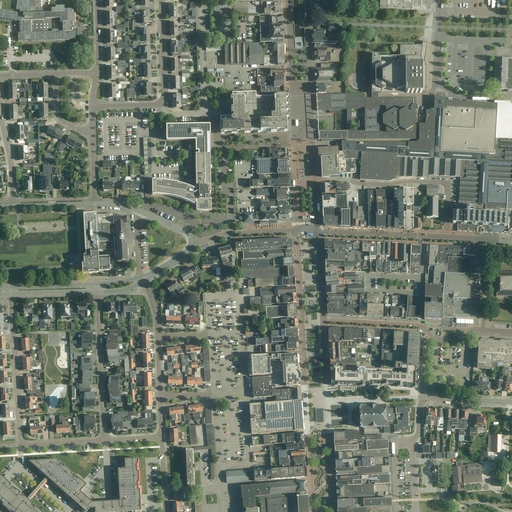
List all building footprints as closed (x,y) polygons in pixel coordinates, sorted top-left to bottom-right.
[(0,19),(16,22),(16,21),(19,21),(20,27),(18,27),(18,31),(20,31),(20,33),(18,33),(18,36),(18,41),(19,41),(75,39),(75,36),(77,36),(77,37),(83,37),(83,28),(77,29),(77,27),(76,23),(75,23),(75,14),(73,14),(73,10),(65,10),(65,6),(56,7),(56,9),(51,9),(52,13),(41,13),(40,0),(17,0),(16,13),(0,11),(2,3),(0,2),(0,19)] [(378,8),(378,9),(432,12),(430,12),(431,6),(432,6),(433,1),(431,1),(430,0),(380,0),(379,8),(378,8)] [(255,2),(255,5),(260,5),(259,4),(261,3),(262,7),(267,7),(267,9),(265,9),(263,9),(263,14),(265,14),(267,14),(271,14),(271,13),(282,13),(282,3),(280,3),(267,3),(267,2),(259,2),(255,2)] [(138,18),(149,18),(149,11),(142,12),(140,12),(140,9),(132,9),(127,9),(128,12),(135,12),(135,15),(138,15),(138,18)] [(116,12),(114,12),(106,12),(106,19),(114,19),(116,19),(116,16),(117,16),(117,13),(124,12),(124,10),(116,10),(116,12)] [(271,44),(283,43),(283,39),(284,39),(283,25),(277,26),(277,17),(259,17),(260,27),(261,43),(271,42),(271,44)] [(312,38),(312,39),(313,39),(313,42),(312,42),(315,44),(315,48),(320,48),(320,47),(322,47),(322,49),(341,49),(341,44),(337,44),(336,44),(336,37),(337,37),(337,27),(329,27),(329,35),(325,35),(325,31),(315,31),(313,33),(313,36),(312,37),(313,37),(313,38),(312,38)] [(141,42),(143,42),(148,42),(150,42),(149,36),(140,36),(140,39),(141,42),(133,42),(133,45),(141,45),(141,42)] [(419,46),(400,46),(400,57),(379,57),(379,54),(372,54),(372,56),(371,94),(371,98),(365,98),(365,94),(343,95),(317,95),(318,111),(331,111),(331,112),(332,112),(333,112),(334,112),(334,111),(334,110),(347,110),(347,131),(319,131),(320,140),(322,140),(322,142),(328,142),(328,140),(416,139),(416,111),(418,110),(417,105),(416,105),(416,98),(378,98),(378,93),(405,93),(407,94),(409,93),(411,94),(413,93),(415,94),(417,93),(419,94),(422,93),(421,92),(425,92),(425,64),(424,64),(427,42),(423,42),(422,48),(419,48),(419,46)] [(257,65),(264,65),(263,44),(249,44),(249,43),(225,44),(206,45),(206,51),(207,51),(220,51),(220,50),(225,50),(225,66),(252,65),(257,65)] [(264,44),(263,44),(264,65),(264,66),(273,66),(285,66),(284,55),(283,55),(283,45),(264,46),(264,44)] [(182,47),(171,48),(171,54),(172,54),(172,57),(181,56),(181,53),(182,53),(182,47)] [(314,49),(314,61),(326,61),(326,62),(330,62),(330,60),(330,53),(327,53),(327,49),(314,49)] [(495,59),(494,78),(494,90),(505,90),(505,91),(511,91),(511,90),(511,89),(511,73),(511,61),(511,59),(509,59),(509,57),(507,57),(507,59),(495,59)] [(315,69),(315,82),(316,82),(332,82),(332,75),(337,75),(337,64),(321,64),(321,69),(315,69)] [(285,88),(285,82),(274,82),(270,83),(271,82),(269,82),(268,77),(266,77),(266,70),(257,71),(258,78),(258,87),(271,88),(271,89),(273,89),(279,89),(285,88)] [(266,70),(266,77),(268,77),(269,82),(271,82),(270,83),(274,82),(285,82),(285,78),(285,70),(266,70)] [(331,85),(316,86),(316,89),(316,94),(327,94),(326,87),(331,87),(331,85)] [(232,92),(233,111),(233,116),(220,116),(221,131),(221,133),(254,132),(253,122),(267,121),(267,131),(287,131),(287,121),(286,114),(288,113),(287,111),(287,107),(288,105),(286,104),(285,95),(260,96),(256,96),(256,94),(256,92),(232,92)] [(435,98),(434,108),(437,108),(437,119),(436,130),(436,135),(435,152),(408,151),(407,151),(408,148),(386,147),(365,146),(365,145),(354,145),(354,142),(342,142),(342,147),(342,151),(356,152),(363,152),(383,153),(397,154),(397,157),(402,157),(413,158),(418,158),(423,158),(429,158),(434,159),(440,159),(456,160),(462,160),(478,161),(478,164),(481,165),(480,170),(480,176),(479,186),(479,197),(478,208),(475,208),(475,206),(459,205),(456,205),(456,208),(453,207),(453,208),(453,212),(452,223),(457,223),(457,229),(463,229),(477,230),(477,224),(481,225),(484,225),(484,233),(506,234),(511,229),(511,222),(511,176),(511,183),(486,181),(487,165),(488,160),(488,155),(483,155),(440,152),(442,109),(445,109),(445,101),(446,101),(446,98),(441,98),(435,98)] [(494,104),(447,101),(446,101),(445,101),(445,109),(442,109),(440,152),(483,155),(484,147),(495,148),(495,139),(497,101),(494,101),(494,104)] [(511,103),(511,102),(497,101),(495,139),(501,139),(511,139),(511,103)] [(426,111),(426,118),(437,119),(437,108),(434,108),(434,109),(426,111)] [(436,130),(437,119),(426,118),(425,124),(419,124),(419,129),(436,130)] [(253,122),(254,132),(267,131),(267,121),(253,122)] [(210,125),(166,126),(167,141),(196,140),(196,152),(196,154),(208,154),(207,134),(210,134),(210,125)] [(54,136),(57,130),(50,126),(46,133),(54,136)] [(57,130),(54,136),(61,140),(64,133),(57,130)] [(38,134),(38,142),(43,142),(43,138),(43,137),(47,137),(46,133),(41,134),(38,134)] [(436,135),(419,134),(419,140),(416,142),(408,142),(408,151),(435,152),(436,135)] [(65,144),(72,148),(73,148),(77,139),(70,135),(65,144)] [(84,142),(77,139),(73,148),(72,148),(76,150),(77,147),(81,149),(84,142)] [(495,148),(484,147),(483,155),(488,155),(488,160),(505,161),(505,155),(505,150),(500,150),(501,139),(495,139),(495,148)] [(511,139),(501,139),(500,150),(505,150),(511,150),(511,139)] [(408,142),(387,143),(386,147),(408,148),(407,151),(408,151),(408,142)] [(269,150),(263,150),(263,153),(269,153),(269,157),(269,159),(273,159),(288,159),(288,149),(273,150),(269,150)] [(343,152),(343,154),(344,160),(355,159),(356,159),(356,152),(342,151),(342,152),(343,152)] [(363,159),(361,159),(360,180),(382,181),(383,153),(363,152),(363,159)] [(396,179),(396,177),(395,177),(397,157),(397,154),(383,153),(382,181),(390,182),(396,179)] [(184,200),(186,201),(188,202),(190,203),(192,204),(194,205),(196,202),(196,211),(198,212),(199,212),(201,212),(202,212),(204,212),(205,212),(207,212),(208,212),(210,211),(211,211),(211,199),(210,200),(210,196),(209,196),(210,193),(211,193),(211,169),(212,169),(212,166),(211,166),(210,154),(208,154),(196,154),(195,154),(196,189),(195,189),(193,188),(192,187),(189,186),(187,186),(185,185),(182,184),(180,183),(177,183),(175,182),(172,182),(170,181),(170,180),(167,180),(167,181),(164,181),(162,180),(159,180),(157,180),(155,179),(152,177),(152,195),(155,195),(157,195),(162,195),(164,196),(167,196),(169,196),(171,197),(174,197),(176,198),(179,199),(181,199),(184,200)] [(338,157),(322,158),(323,178),(339,177),(339,174),(355,173),(355,159),(344,160),(343,154),(338,154),(338,157)] [(401,177),(412,177),(413,158),(402,157),(401,177)] [(434,159),(429,158),(428,172),(423,172),(422,178),(428,178),(428,176),(433,176),(434,159)] [(456,160),(440,159),(439,176),(455,177),(456,160)] [(257,175),(289,174),(289,170),(289,168),(288,160),(277,160),(257,160),(257,175)] [(462,160),(461,169),(480,170),(481,165),(478,164),(478,161),(462,160)] [(511,176),(511,166),(487,165),(486,181),(511,183),(511,176)] [(44,171),(44,172),(44,173),(44,177),(44,178),(40,178),(40,183),(40,186),(40,191),(44,191),(47,191),(46,188),(50,188),(50,185),(50,184),(50,180),(50,178),(50,174),(52,174),(52,166),(50,166),(49,166),(44,166),(44,171)] [(77,182),(74,182),(74,189),(78,189),(78,190),(81,190),(82,189),(82,182),(81,182),(81,174),(83,174),(83,170),(77,170),(77,182)] [(114,174),(114,178),(108,179),(108,180),(103,180),(103,187),(103,188),(103,190),(113,190),(113,185),(117,185),(117,183),(116,183),(116,174),(114,174)] [(460,177),(460,185),(479,186),(480,176),(461,174),(461,177),(460,177)] [(144,176),(141,176),(141,179),(135,179),(135,181),(134,181),(131,181),(131,190),(136,190),(138,190),(139,189),(139,183),(144,183),(144,176)] [(27,183),(26,183),(23,183),(23,186),(24,186),(25,192),(32,191),(32,177),(27,178),(27,183)] [(57,183),(60,183),(60,190),(64,190),(69,190),(69,181),(65,182),(64,179),(62,179),(62,178),(57,178),(57,183)] [(131,190),(131,181),(128,181),(126,181),(126,179),(123,179),(123,183),(122,183),(122,190),(131,190)] [(321,184),(322,195),(328,195),(334,194),(341,194),(341,193),(346,192),(347,192),(348,191),(349,191),(349,190),(349,189),(350,189),(350,188),(350,187),(349,186),(349,185),(348,185),(348,184),(347,183),(346,183),(345,183),(344,183),(343,184),(342,184),(341,184),(341,183),(321,184)] [(459,194),(459,196),(479,197),(479,186),(460,185),(459,194)] [(438,194),(438,186),(427,186),(427,191),(427,194),(427,198),(426,198),(426,218),(438,218),(438,198),(438,194)] [(256,196),(275,196),(275,197),(277,197),(277,200),(288,200),(288,193),(289,192),(289,190),(288,189),(269,189),(256,190),(256,196)] [(403,191),(403,229),(413,229),(413,207),(413,189),(403,189),(403,191)] [(367,228),(374,228),(374,212),(375,212),(375,208),(374,202),(373,191),(366,191),(367,228)] [(385,228),(385,191),(375,191),(377,214),(375,214),(376,228),(385,228)] [(390,212),(394,212),(394,191),(385,191),(385,195),(385,204),(385,228),(391,229),(390,212)] [(394,212),(394,229),(403,229),(403,191),(394,191),(394,212)] [(346,196),(322,197),(322,203),(322,209),(323,218),(334,217),(333,209),(347,208),(346,196)] [(459,196),(459,205),(475,206),(475,208),(478,208),(479,197),(459,196)] [(269,203),(269,200),(261,201),(262,208),(260,208),(260,213),(258,213),(277,212),(288,212),(290,210),(290,208),(288,207),(288,204),(288,202),(279,202),(277,202),(269,203)] [(347,210),(340,210),(340,216),(341,227),(349,227),(349,211),(350,211),(350,207),(347,207),(347,210)] [(358,219),(358,221),(358,227),(366,228),(366,222),(366,212),(362,212),(362,207),(358,207),(357,219),(358,219)] [(414,209),(414,212),(413,229),(414,229),(422,229),(422,228),(422,219),(422,209),(414,209)] [(250,213),(244,213),(244,222),(254,221),(259,221),(260,221),(260,225),(277,224),(277,220),(278,220),(278,215),(277,215),(277,212),(258,213),(250,213)] [(291,212),(288,212),(277,212),(277,215),(278,215),(278,220),(290,220),(292,218),(291,212)] [(99,256),(99,251),(114,250),(115,257),(117,257),(117,259),(117,263),(118,263),(124,262),(128,262),(127,242),(127,241),(126,224),(127,224),(127,216),(118,217),(117,214),(113,215),(113,214),(97,215),(96,213),(95,213),(88,213),(83,213),(85,252),(85,255),(84,255),(84,261),(82,261),(82,271),(82,272),(82,273),(82,274),(100,273),(99,271),(110,271),(109,256),(99,256)] [(335,218),(323,218),(323,224),(325,226),(341,227),(340,216),(335,216),(335,218)] [(243,252),(259,251),(292,249),(292,241),(291,240),(287,240),(243,242),(243,244),(235,244),(236,252),(243,252)] [(326,241),(324,242),(324,250),(325,250),(334,250),(334,241),(326,241)] [(340,241),(340,251),(344,251),(344,252),(346,252),(346,253),(351,253),(351,242),(340,241)] [(361,243),(351,242),(351,253),(355,253),(355,259),(356,259),(356,263),(363,263),(363,254),(361,254),(361,243)] [(370,252),(369,243),(362,243),(362,253),(365,253),(365,258),(364,257),(364,264),(363,264),(363,269),(370,269),(370,258),(370,252)] [(407,265),(408,247),(408,245),(399,244),(398,262),(390,262),(390,244),(385,244),(385,257),(384,264),(384,272),(384,273),(389,273),(399,273),(407,274),(407,265)] [(420,256),(421,248),(421,246),(410,245),(410,247),(408,247),(407,265),(407,274),(419,274),(420,256)] [(446,255),(447,247),(442,247),(442,248),(430,247),(430,245),(429,245),(429,249),(429,254),(428,257),(429,257),(428,267),(428,270),(429,270),(435,270),(433,285),(436,286),(435,290),(441,290),(441,286),(443,286),(454,287),(453,302),(469,302),(470,287),(467,287),(468,275),(447,275),(447,269),(445,268),(446,255)] [(223,274),(224,279),(224,284),(231,284),(231,281),(228,281),(226,275),(233,273),(232,268),(233,268),(232,264),(233,264),(232,259),(233,259),(232,255),(233,255),(230,246),(218,250),(225,273),(223,274)] [(447,247),(446,255),(463,256),(463,247),(447,247)] [(477,248),(463,247),(463,256),(469,256),(468,274),(473,275),(481,275),(483,254),(477,248)] [(243,252),(243,260),(286,259),(286,258),(293,258),(293,251),(259,252),(259,251),(243,252)] [(355,253),(351,253),(346,253),(337,253),(338,252),(334,252),(325,252),(325,253),(325,254),(325,256),(325,260),(325,261),(349,262),(356,263),(356,259),(355,259),(355,253)] [(446,255),(445,268),(447,269),(447,275),(468,275),(468,274),(469,256),(463,256),(446,255)] [(212,259),(202,259),(202,266),(213,265),(213,264),(218,262),(216,257),(212,258),(212,259)] [(247,269),(269,268),(269,267),(293,266),(293,258),(286,258),(286,259),(243,260),(241,260),(242,269),(247,269)] [(363,263),(356,263),(349,262),(325,261),(325,267),(331,267),(337,267),(344,267),(345,272),(350,272),(363,272),(363,269),(363,264),(363,263)] [(254,279),(255,279),(294,278),(294,267),(269,268),(247,269),(242,269),(242,279),(250,278),(250,279),(254,279)] [(196,275),(198,274),(194,268),(190,270),(189,268),(180,274),(181,276),(181,277),(182,278),(182,277),(185,282),(191,278),(193,281),(198,278),(196,275)] [(425,297),(438,298),(438,299),(443,299),(443,286),(441,286),(441,290),(435,290),(436,286),(433,285),(435,270),(429,270),(428,270),(428,275),(425,275),(426,274),(425,274),(425,285),(425,297)] [(496,286),(496,297),(511,296),(511,272),(496,273),(496,286)] [(255,280),(248,280),(248,288),(295,286),(295,278),(294,278),(255,279),(255,280)] [(176,289),(179,293),(176,295),(180,299),(187,295),(185,291),(186,291),(184,288),(180,290),(178,287),(175,281),(169,285),(169,284),(167,285),(167,286),(166,287),(168,290),(168,291),(169,291),(170,292),(176,288),(177,289),(176,289)] [(364,290),(364,289),(364,285),(360,285),(349,286),(348,286),(348,293),(348,294),(364,294),(364,290)] [(337,286),(326,287),(327,294),(336,294),(336,293),(346,294),(346,293),(348,293),(348,286),(346,286),(340,286),(337,286)] [(441,318),(442,318),(443,318),(476,320),(477,303),(469,302),(453,302),(454,287),(443,286),(443,299),(441,318)] [(295,287),(277,288),(260,289),(260,297),(278,296),(296,295),(296,294),(295,294),(295,287)] [(367,295),(366,317),(368,317),(368,315),(377,315),(377,317),(381,317),(381,318),(383,318),(384,295),(367,294),(367,295)] [(278,296),(260,297),(250,298),(250,306),(296,303),(296,295),(278,296)] [(391,318),(394,318),(395,296),(391,296),(391,298),(385,298),(384,318),(390,318),(391,299),(393,300),(393,301),(392,301),(392,307),(393,307),(393,308),(392,308),(391,318)] [(412,296),(412,297),(411,313),(410,319),(411,319),(418,320),(418,318),(421,318),(422,297),(412,296)] [(441,318),(443,299),(438,299),(438,298),(425,297),(424,320),(441,321),(441,318)] [(347,308),(342,308),(342,316),(343,316),(343,315),(351,316),(352,316),(352,317),(359,317),(359,316),(360,301),(353,301),(353,306),(347,306),(347,308)] [(113,312),(113,315),(113,319),(118,319),(118,315),(117,310),(114,310),(114,304),(111,304),(111,303),(106,303),(106,307),(107,307),(107,312),(113,312)] [(130,312),(130,303),(123,303),(123,312),(121,312),(121,314),(118,314),(118,323),(123,323),(123,318),(124,318),(124,317),(125,317),(125,312),(130,312)] [(137,303),(130,303),(130,312),(130,321),(134,320),(133,315),(137,315),(137,311),(139,311),(139,310),(139,308),(137,308),(137,303)] [(174,318),(174,312),(174,309),(177,309),(177,306),(174,306),(174,303),(172,303),(172,309),(172,311),(169,311),(169,317),(167,317),(166,324),(173,325),(174,318)] [(60,308),(57,308),(57,320),(61,320),(61,317),(69,317),(69,320),(75,320),(75,313),(72,313),(72,308),(69,308),(69,305),(60,305),(60,308)] [(90,321),(90,310),(90,305),(87,305),(77,305),(77,308),(77,314),(81,314),(81,316),(84,318),(84,321),(90,321)] [(26,314),(32,313),(33,322),(39,322),(39,316),(35,316),(35,309),(32,309),(32,306),(21,306),(20,310),(23,311),(24,311),(24,312),(24,314),(26,314)] [(44,320),(47,320),(55,320),(54,309),(52,309),(51,306),(43,306),(43,315),(39,315),(40,331),(40,330),(45,330),(44,320)] [(266,319),(297,317),(296,306),(266,307),(266,319)] [(342,316),(342,308),(327,307),(327,315),(329,315),(340,315),(342,316)] [(297,327),(297,320),(278,321),(279,328),(297,327)] [(272,338),(272,339),(298,337),(298,329),(288,330),(281,330),(281,331),(271,332),(271,334),(271,335),(270,335),(271,338),(272,338)] [(343,341),(344,329),(341,330),(341,329),(331,329),(328,331),(329,341),(343,341)] [(111,335),(111,337),(109,337),(109,339),(108,339),(108,344),(117,344),(117,343),(117,337),(117,334),(118,334),(118,330),(110,331),(110,335),(111,335)] [(88,332),(86,332),(82,332),(82,335),(83,335),(83,341),(91,341),(92,341),(92,336),(91,336),(91,334),(88,334),(88,332)] [(381,352),(389,352),(391,332),(387,332),(382,332),(381,352)] [(401,369),(401,367),(418,367),(419,367),(419,366),(418,366),(419,359),(419,352),(419,351),(419,352),(419,351),(420,344),(420,343),(420,336),(420,335),(420,334),(418,334),(417,334),(410,334),(410,333),(409,333),(409,334),(409,333),(409,334),(402,333),(401,333),(395,333),(394,333),(393,333),(392,352),(381,352),(380,369),(401,369)] [(29,345),(32,345),(32,343),(33,343),(33,342),(29,342),(29,339),(31,339),(31,338),(36,337),(36,335),(26,335),(26,339),(22,339),(22,345),(29,345)] [(511,341),(500,341),(500,342),(493,342),(494,340),(481,339),(478,342),(478,343),(478,347),(480,347),(479,354),(474,353),(473,369),(493,370),(494,363),(504,363),(503,368),(511,368),(511,341)] [(354,349),(356,349),(356,345),(355,345),(354,345),(355,342),(350,341),(343,341),(329,341),(329,342),(329,349),(341,349),(354,349)] [(266,353),(299,351),(298,344),(287,344),(287,346),(273,347),(272,345),(268,345),(262,345),(262,346),(263,354),(265,353),(265,354),(266,354),(266,353)] [(194,356),(193,346),(186,347),(186,354),(191,353),(191,357),(191,359),(192,359),(192,361),(194,361),(194,356)] [(167,363),(168,367),(176,367),(176,364),(175,360),(175,358),(174,348),(167,349),(167,356),(171,356),(172,360),(172,363),(167,363)] [(347,359),(357,359),(357,355),(355,355),(354,349),(341,349),(329,349),(330,358),(337,358),(338,359),(341,359),(347,359)] [(85,353),(72,353),(72,359),(81,359),(81,358),(82,358),(82,365),(83,365),(91,364),(91,360),(90,360),(90,358),(85,358),(85,353)] [(299,365),(299,355),(280,356),(272,356),(272,355),(248,357),(248,362),(247,363),(248,363),(248,369),(275,367),(299,365)] [(128,356),(118,356),(109,357),(109,359),(110,363),(114,363),(114,364),(119,364),(119,360),(125,359),(125,372),(129,372),(128,356)] [(330,367),(356,368),(356,362),(364,362),(364,359),(357,359),(347,359),(341,359),(338,359),(337,358),(330,358),(330,365),(330,367)] [(33,364),(23,365),(24,371),(31,370),(31,367),(37,367),(36,365),(36,362),(33,363),(33,364)] [(300,374),(299,365),(275,367),(275,375),(300,374)] [(275,375),(275,367),(248,369),(249,376),(274,375),(274,376),(275,376),(300,374),(275,375)] [(401,367),(401,369),(380,369),(356,368),(330,367),(330,368),(330,373),(331,373),(332,373),(332,380),(331,380),(331,386),(331,385),(334,385),(334,386),(340,387),(340,386),(347,386),(351,386),(359,386),(359,387),(365,387),(364,387),(364,386),(411,388),(417,388),(417,387),(418,387),(418,381),(418,376),(418,370),(418,368),(418,367),(401,367)] [(507,376),(508,371),(511,371),(511,368),(503,368),(503,376),(507,376)] [(24,378),(25,384),(35,384),(34,381),(31,382),(31,378),(35,378),(35,374),(27,374),(27,378),(24,378)] [(110,379),(110,384),(118,383),(119,383),(119,377),(119,374),(115,374),(115,377),(110,377),(110,379)] [(300,374),(275,376),(275,386),(275,388),(300,387),(300,374)] [(482,378),(482,374),(479,374),(479,377),(478,383),(474,383),(474,390),(478,391),(482,391),(482,378)] [(275,386),(275,376),(274,376),(249,378),(250,387),(253,387),(253,388),(275,386)] [(77,389),(81,389),(89,389),(89,384),(91,384),(91,382),(92,382),(92,377),(84,378),(84,377),(83,377),(83,384),(77,384),(77,389)] [(500,377),(499,381),(494,381),(494,388),(496,388),(495,390),(496,390),(497,391),(498,391),(499,391),(500,391),(500,389),(502,389),(503,377),(500,377)] [(482,378),(482,391),(485,392),(485,391),(489,391),(490,383),(488,383),(488,378),(482,378)] [(30,394),(35,394),(36,394),(36,390),(32,390),(32,387),(38,386),(38,381),(34,381),(35,384),(25,384),(25,390),(28,390),(28,394),(30,394)] [(276,396),(276,402),(287,402),(287,401),(301,400),(300,389),(276,390),(275,390),(275,388),(275,386),(252,388),(253,398),(261,398),(262,398),(263,397),(268,397),(269,398),(270,397),(276,396)] [(90,388),(89,389),(81,389),(81,394),(85,394),(86,400),(94,400),(95,400),(94,395),(93,393),(90,393),(90,388)] [(120,396),(119,396),(111,397),(111,398),(111,403),(116,403),(116,404),(117,404),(117,407),(122,407),(122,403),(120,403),(120,396)] [(85,400),(85,408),(83,408),(83,412),(89,412),(89,408),(90,408),(90,407),(94,406),(94,401),(94,400),(86,400),(85,400)] [(294,431),(303,430),(302,419),(302,409),(302,405),(301,405),(301,400),(287,402),(276,402),(249,404),(250,423),(252,435),(271,433),(274,433),(280,432),(284,432),(291,431),(294,431)] [(36,401),(36,403),(26,404),(26,410),(33,410),(33,405),(37,405),(37,404),(39,404),(39,401),(36,401)] [(386,405),(359,406),(359,411),(356,411),(356,414),(354,414),(354,420),(356,420),(356,423),(359,423),(360,428),(380,427),(386,427),(386,424),(390,424),(389,406),(386,406),(386,405)] [(196,413),(195,406),(192,406),(188,407),(189,414),(192,413),(193,418),(194,418),(195,421),(197,421),(196,413)] [(392,433),(397,433),(399,433),(410,433),(410,426),(410,424),(411,424),(410,421),(410,420),(410,414),(411,414),(410,407),(395,407),(395,408),(389,408),(389,406),(390,424),(386,424),(386,427),(380,427),(380,430),(383,430),(384,433),(392,433)] [(145,418),(145,428),(153,428),(153,421),(152,421),(152,419),(148,419),(148,414),(152,413),(152,410),(146,410),(144,411),(145,418)] [(458,418),(459,413),(459,411),(457,411),(456,410),(455,410),(453,410),(453,413),(453,419),(451,418),(451,425),(455,425),(455,428),(459,428),(459,418),(458,418)] [(468,416),(468,414),(468,411),(467,411),(466,410),(465,410),(464,411),(461,411),(461,414),(461,421),(460,421),(459,435),(464,435),(464,429),(466,429),(467,420),(467,419),(468,419),(468,417),(468,416)] [(113,422),(121,422),(121,416),(122,416),(128,416),(127,412),(118,412),(118,416),(113,416),(113,418),(112,418),(113,422)] [(94,423),(94,424),(95,423),(95,419),(94,419),(94,417),(89,417),(89,415),(85,415),(85,417),(86,417),(86,424),(94,423)] [(474,429),(470,428),(470,436),(477,437),(477,429),(486,429),(486,425),(487,424),(486,422),(486,416),(474,416),(474,429)] [(142,418),(142,419),(138,419),(138,422),(137,422),(138,429),(145,428),(145,418),(142,418)] [(487,429),(478,429),(478,438),(487,438),(487,429)] [(366,441),(382,440),(382,435),(360,436),(360,433),(358,431),(338,432),(338,431),(334,432),(334,441),(350,440),(350,441),(359,441),(366,441)] [(293,443),(293,445),(304,444),(303,433),(252,438),(252,447),(293,443)] [(501,453),(501,440),(501,436),(493,435),(493,455),(493,453),(501,453)] [(214,446),(194,448),(194,451),(211,449),(211,456),(210,456),(211,478),(211,480),(214,480),(213,456),(215,456),(214,446)] [(367,451),(361,451),(335,453),(335,461),(369,458),(388,456),(387,449),(368,451),(367,451)] [(293,467),(305,466),(304,451),(291,452),(291,451),(270,452),(271,468),(282,467),(282,468),(284,468),(284,467),(293,467)] [(335,461),(336,469),(376,467),(375,458),(335,461)] [(47,477),(49,479),(53,482),(52,484),(57,489),(58,487),(66,494),(65,496),(68,498),(69,497),(70,496),(73,499),(73,500),(81,492),(83,489),(79,485),(83,481),(75,475),(74,476),(72,474),(73,473),(65,465),(64,467),(59,462),(60,461),(58,459),(33,461),(33,465),(46,477),(47,477)] [(77,504),(79,506),(86,511),(90,509),(95,508),(95,511),(126,511),(127,511),(131,511),(132,511),(135,511),(136,511),(141,511),(140,500),(135,500),(135,495),(140,495),(139,485),(138,486),(138,483),(139,483),(138,471),(137,471),(136,465),(138,465),(138,459),(124,459),(125,466),(125,468),(118,469),(118,474),(117,475),(117,482),(119,481),(120,492),(118,493),(118,494),(118,496),(119,496),(121,496),(122,501),(93,503),(86,497),(84,495),(81,492),(73,500),(72,501),(74,503),(75,502),(77,504)] [(481,469),(481,465),(481,463),(467,465),(467,466),(462,466),(462,462),(456,463),(456,467),(452,468),(453,484),(455,484),(455,486),(452,486),(452,494),(461,493),(460,489),(464,489),(464,484),(481,482),(481,474),(480,474),(480,470),(481,469)] [(306,477),(306,467),(270,470),(271,480),(306,477)] [(366,468),(335,469),(336,475),(353,474),(357,474),(358,475),(382,473),(381,467),(366,468)] [(270,469),(253,470),(254,481),(271,480),(270,469)] [(227,483),(238,483),(248,482),(248,471),(226,472),(227,483)] [(33,504),(29,500),(27,498),(23,495),(22,496),(20,494),(21,493),(7,481),(3,485),(0,482),(4,478),(0,474),(0,500),(3,504),(2,505),(10,511),(11,511),(12,511),(42,511),(36,506),(35,507),(32,505),(33,504)] [(375,484),(390,484),(390,474),(369,475),(361,476),(362,480),(363,480),(363,479),(375,479),(375,484)] [(285,493),(306,492),(307,492),(307,481),(287,482),(241,487),(242,496),(242,498),(243,509),(245,509),(256,508),(255,497),(270,496),(270,495),(285,494),(285,493)] [(336,487),(337,499),(346,498),(374,497),(373,485),(369,485),(349,486),(336,487)] [(292,497),(299,496),(299,494),(306,493),(306,492),(285,493),(285,494),(270,495),(270,496),(255,497),(256,508),(245,509),(245,511),(260,511),(261,507),(259,507),(259,505),(261,505),(260,500),(261,500),(267,500),(267,499),(280,499),(280,498),(292,497)] [(260,500),(261,505),(259,505),(259,507),(261,507),(260,511),(308,511),(308,496),(299,496),(292,497),(280,498),(280,499),(267,499),(267,500),(261,500),(260,500)] [(337,501),(337,509),(365,508),(391,507),(391,498),(337,501)]
